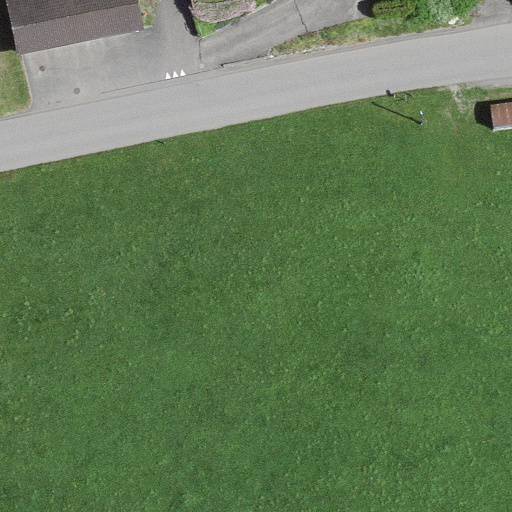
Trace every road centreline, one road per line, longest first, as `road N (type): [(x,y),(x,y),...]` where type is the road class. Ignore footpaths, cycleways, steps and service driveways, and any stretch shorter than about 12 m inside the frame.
road 1 (tertiary): [(183,110),(511,53)]
road 2 (tertiary): [(0,149),(183,110)]
